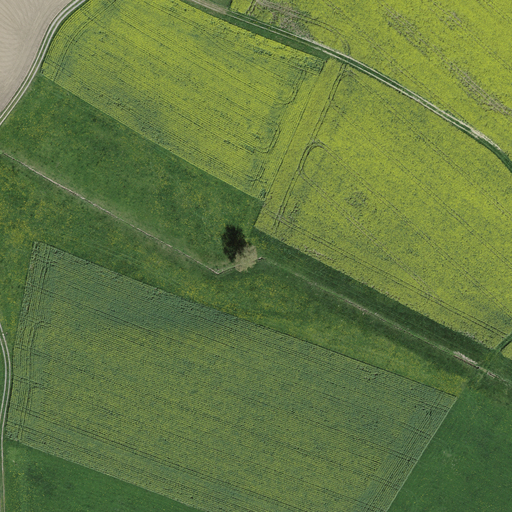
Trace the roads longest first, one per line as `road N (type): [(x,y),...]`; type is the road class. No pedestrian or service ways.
road 1 (track): [(511,167),(445,114),(384,80),(196,0)]
road 2 (track): [(0,120),(54,26),(81,0)]
road 3 (track): [(0,464),(7,393),(0,339)]
